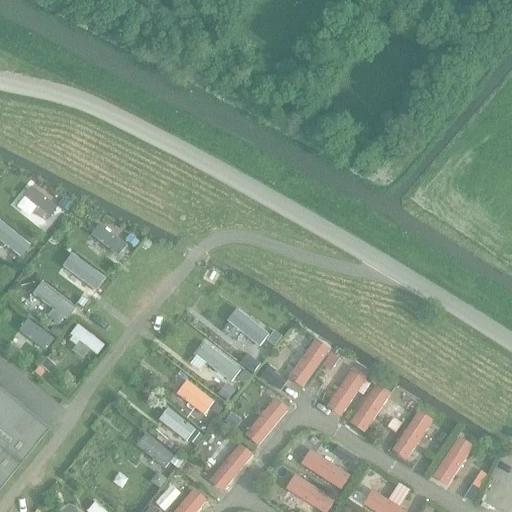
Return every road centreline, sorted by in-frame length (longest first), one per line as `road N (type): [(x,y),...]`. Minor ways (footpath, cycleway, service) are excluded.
road 1 (unclassified): [(511,349),(77,101),(0,81)]
road 2 (track): [(511,37),(384,182)]
